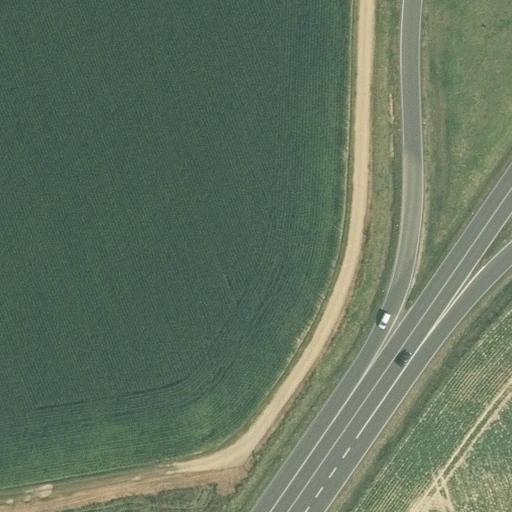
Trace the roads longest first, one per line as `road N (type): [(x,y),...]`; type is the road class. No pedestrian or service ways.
road 1 (track): [(0,501),(223,462),(309,358),(354,233),(364,0)]
road 2 (primary): [(412,0),(410,231),(340,437)]
road 3 (primary): [(340,437),(511,191)]
road 4 (primary): [(340,437),(511,256)]
